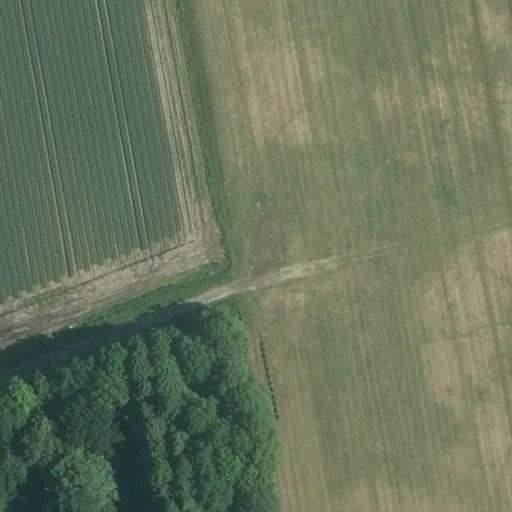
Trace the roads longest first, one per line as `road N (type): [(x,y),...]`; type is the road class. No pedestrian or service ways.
road 1 (track): [(511,224),(235,289)]
road 2 (unclassified): [(0,380),(235,289)]
